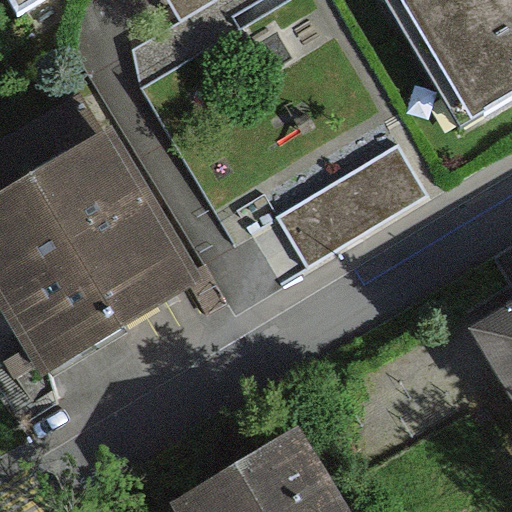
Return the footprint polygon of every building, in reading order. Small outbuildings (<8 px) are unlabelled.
[(0,0),(0,9),(2,13),(24,0),(0,0)] [(511,0),(386,0),(456,123),(511,91),(511,0)] [(105,129),(0,187),(0,302),(35,365),(189,280),(105,129)] [(401,148),(281,220),(310,268),(430,196),(401,148)] [(511,312),(478,333),(511,390),(511,312)] [(337,511),(295,444),(185,511),(186,511),(337,511)]
